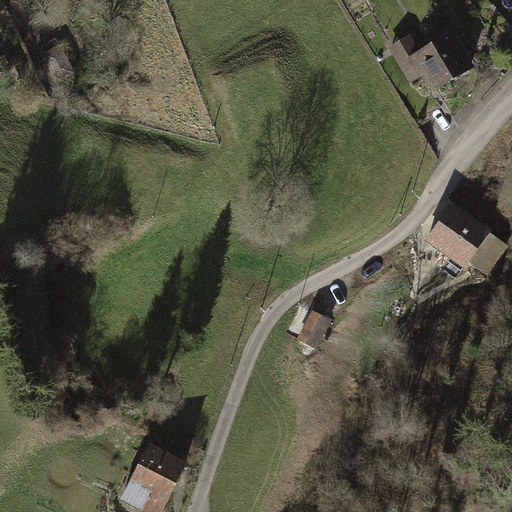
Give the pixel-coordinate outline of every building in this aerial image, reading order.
[(27,13),(32,25),(39,22),(35,10),(27,13)] [(433,93),(473,69),(448,28),(437,34),(442,43),(414,60),(433,93)] [(76,74),(62,48),(44,57),(57,84),(76,74)] [(0,58),(0,72),(8,69),(3,57),(0,58)] [(454,209),(432,241),(455,257),(458,254),(489,275),(509,247),(454,209)] [(136,270),(128,252),(92,269),(100,286),(136,270)] [(329,323),(315,315),(303,339),(317,346),(329,323)] [(155,448),(128,501),(150,511),(163,511),(187,464),(155,448)]
